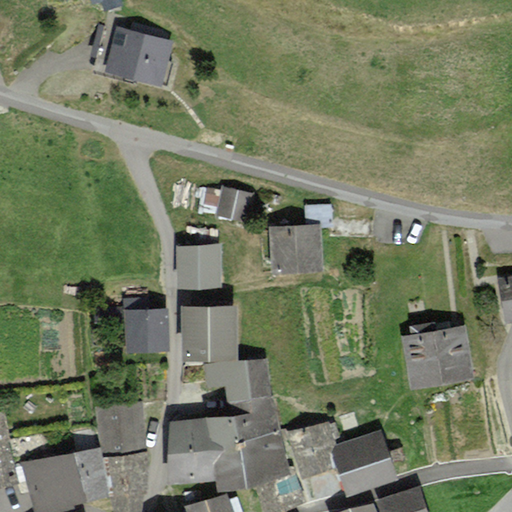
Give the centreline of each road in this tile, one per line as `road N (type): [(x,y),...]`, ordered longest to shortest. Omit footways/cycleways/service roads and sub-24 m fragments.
road 1 (residential): [(511,225),(434,218),(133,133)]
road 2 (residential): [(133,133),(164,232),(174,367),(143,511)]
road 3 (residential): [(305,511),(443,471),(511,467)]
road 4 (residential): [(133,133),(0,93)]
